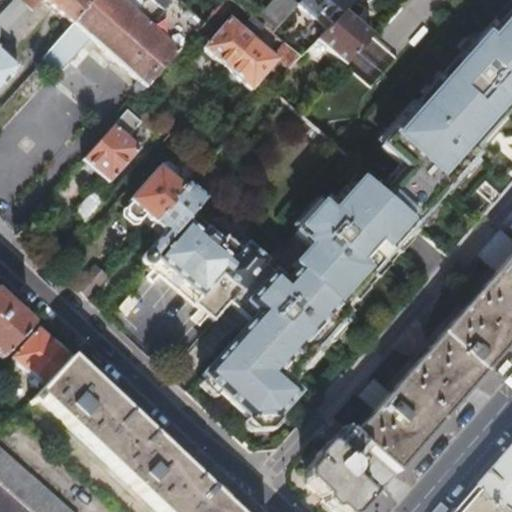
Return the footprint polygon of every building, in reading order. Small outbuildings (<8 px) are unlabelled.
[(10,0),(0,12),(0,30),(8,38),(34,10),(32,9),(40,0),(46,0),(71,23),(91,0),(10,0)] [(91,0),(71,23),(39,59),(41,61),(39,64),(40,66),(43,63),(56,74),(88,38),(137,81),(134,85),(133,93),(138,97),(139,96),(143,91),(194,33),(201,26),(172,0),(91,0)] [(236,0),(235,0),(224,0),(214,12),(220,18),(236,0)] [(273,32),(297,4),(292,0),(273,0),(257,18),(258,19),(264,24),(273,32)] [(301,0),(297,4),(313,19),(318,14),(330,24),(343,10),(344,11),(354,0),(353,0),(301,0)] [(378,181),(371,190),(413,227),(475,156),(470,152),(506,111),(509,113),(511,110),(511,7),(491,31),(486,27),(379,147),(399,164),(381,184),(378,181)] [(343,10),(330,24),(315,41),(344,66),(371,35),(344,11),(343,10)] [(264,24),(258,19),(246,33),(228,17),(202,48),(226,68),(252,38),(264,24)] [(206,21),(201,26),(194,33),(201,39),(213,27),(206,21)] [(252,38),(226,68),(250,89),(276,58),(252,38)] [(0,88),(19,68),(0,50),(0,88)] [(149,96),(143,91),(139,96),(144,101),(149,96)] [(163,127),(134,101),(126,110),(153,133),(156,135),(163,127)] [(108,183),(153,133),(126,110),(81,160),(108,183)] [(154,223),(188,183),(178,175),(177,169),(169,162),(163,163),(160,167),(158,165),(128,200),(130,201),(125,206),(126,214),(134,220),(140,219),(145,214),(154,223)] [(371,190),(361,180),(334,210),(324,201),(295,234),(310,247),(315,251),(305,262),(296,262),(292,267),(296,271),(296,272),(301,277),(294,284),(292,286),(287,281),(278,290),(274,287),(250,314),(257,320),(244,335),(241,331),(200,376),(252,425),(259,424),(270,424),(280,413),(293,399),(296,395),(290,389),(285,384),(326,338),(346,315),(340,309),(368,277),(392,250),(413,227),(371,190)] [(205,198),(188,183),(154,223),(164,232),(146,253),(145,253),(144,254),(143,255),(143,256),(142,257),(142,258),(142,260),(142,261),(142,262),(146,266),(147,266),(148,266),(149,265),(150,265),(151,264),(152,264),(152,263),(153,263),(154,261),(154,260),(154,259),(154,258),(154,257),(154,256),(186,220),(199,205),(205,198)] [(74,211),(85,222),(104,200),(93,190),(74,211)] [(264,260),(246,244),(241,249),(226,236),(221,241),(206,228),(201,234),(186,220),(154,256),(154,257),(199,297),(218,313),(227,303),(264,260)] [(511,342),(511,257),(479,295),(415,367),(352,438),(365,450),(372,456),(377,460),(391,472),(395,476),(396,477),(481,379),(511,342)] [(278,290),(287,281),(264,260),(227,303),(233,308),(249,323),(241,331),(244,335),(257,320),(250,314),(274,287),(278,290)] [(93,265),(74,286),(88,300),(108,277),(93,265)] [(131,295),(118,309),(127,316),(139,302),(131,295)] [(0,301),(0,359),(28,328),(0,301)] [(68,359),(69,358),(37,330),(10,359),(41,388),(68,359)] [(230,511),(68,359),(41,388),(28,403),(32,407),(38,400),(158,511),(230,511)] [(353,433),(373,411),(360,399),(340,421),(353,433)] [(352,438),(341,429),(328,444),(327,443),(311,462),(312,462),(305,470),(306,485),(321,500),(320,501),(331,511),(356,511),(370,496),(350,478),(353,474),(353,470),(354,467),(353,465),(365,450),(352,438)] [(70,511),(0,449),(0,484),(31,511),(70,511)] [(511,511),(511,452),(507,459),(482,488),(510,511),(511,511)] [(381,483),(391,472),(377,460),(372,456),(365,464),(368,468),(366,470),(381,483)] [(374,499),(395,476),(391,472),(381,483),(370,496),(374,499)] [(0,511),(31,511),(0,484),(0,511)] [(510,511),(482,488),(460,511),(510,511)]
